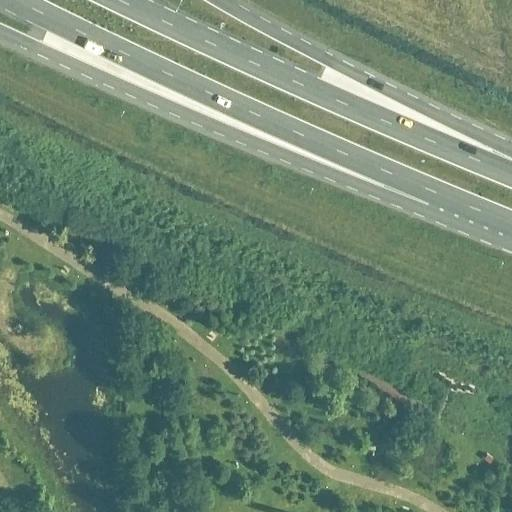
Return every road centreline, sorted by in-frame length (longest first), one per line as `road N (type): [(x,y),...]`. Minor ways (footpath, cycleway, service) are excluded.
road 1 (primary): [(12,0),(433,193)]
road 2 (primary): [(0,32),(151,99),(433,193)]
road 3 (primary): [(511,175),(116,0)]
road 4 (primary): [(511,175),(225,0)]
